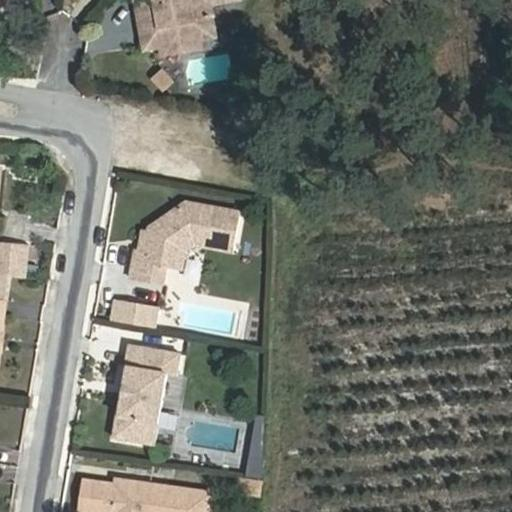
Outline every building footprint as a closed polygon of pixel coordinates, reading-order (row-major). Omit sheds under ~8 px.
[(147,0),(150,16),(160,15),(162,27),(153,29),(156,47),(168,45),(173,44),(172,38),(199,34),(201,40),(206,39),(220,37),(217,24),(221,21),(218,12),(216,12),(213,0),(147,0)] [(160,15),(150,16),(153,29),(162,27),(160,15)] [(173,44),(168,45),(170,54),(207,48),(206,39),(201,40),(199,34),(172,38),(173,44)] [(236,253),(238,250),(244,217),(188,207),(154,229),(150,254),(142,253),(140,252),(134,279),(136,279),(136,281),(163,287),(163,288),(165,288),(168,270),(184,272),(186,255),(192,250),(199,246),(200,245),(236,253)] [(150,254),(154,229),(146,234),(142,253),(150,254)] [(0,276),(24,279),(28,245),(4,241),(0,276)] [(0,359),(1,350),(0,349),(0,338),(1,334),(4,334),(9,300),(0,298),(0,359)] [(126,305),(124,320),(144,324),(147,309),(126,305)] [(167,312),(147,309),(144,324),(164,327),(167,312)] [(0,338),(0,349),(1,350),(7,350),(8,335),(4,334),(1,334),(0,338)] [(179,377),(182,355),(131,347),(127,369),(130,370),(127,387),(132,388),(130,402),(125,402),(122,419),(120,418),(116,440),(158,447),(169,375),(179,377)] [(268,446),(257,445),(254,461),(267,463),(268,446)] [(0,482),(14,484),(16,465),(0,462),(0,482)] [(200,511),(204,495),(148,486),(147,491),(90,482),(85,511),(200,511)] [(204,495),(200,511),(212,511),(215,497),(204,495)]
